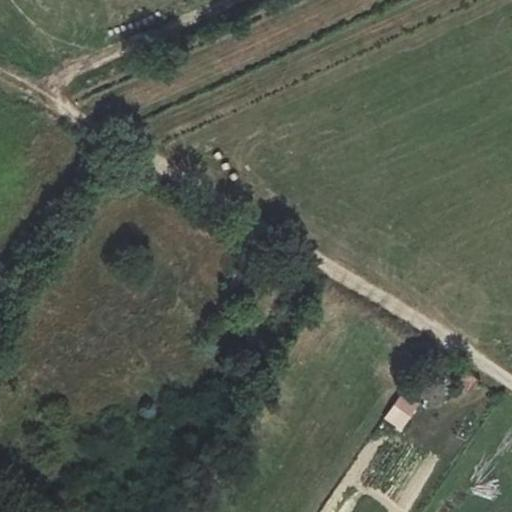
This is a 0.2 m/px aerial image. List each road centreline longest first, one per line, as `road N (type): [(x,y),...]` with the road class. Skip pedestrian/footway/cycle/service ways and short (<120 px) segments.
road 1 (track): [(67,113),(511,378)]
road 2 (track): [(67,113),(63,92),(73,72),(226,0)]
